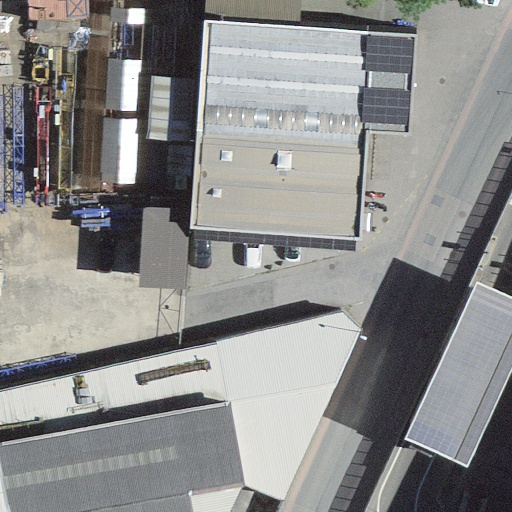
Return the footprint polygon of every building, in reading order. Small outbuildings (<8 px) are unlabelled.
[(298,0),(201,0),(201,20),(296,26),(298,0)] [(296,26),(201,20),(187,232),(357,244),(364,132),(406,135),(413,34),(296,26)] [(467,458),(511,325),(511,288),(474,276),(418,442),(467,458)] [(0,391),(0,445),(229,401),(243,484),(281,500),(357,331),(340,313),(0,391)] [(0,445),(0,511),(188,511),(185,494),(243,484),(229,401),(0,445)] [(511,511),(511,480),(497,511),(511,511)]
